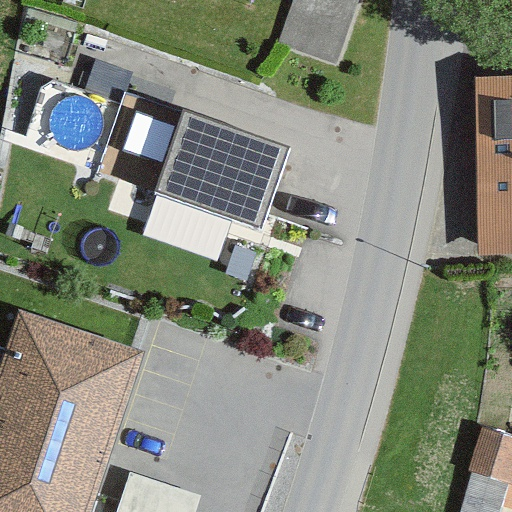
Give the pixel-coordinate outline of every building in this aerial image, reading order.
[(351,0),(298,0),(285,39),(333,55),(351,0)] [(511,62),(465,64),(472,242),(511,240),(511,62)] [(258,209),(282,132),(131,84),(107,161),(258,209)] [(76,511),(131,345),(23,309),(0,379),(0,511),(76,511)] [(511,511),(511,423),(475,414),(454,501),(499,511),(511,511)] [(122,468),(112,511),(191,511),(197,483),(122,468)]
